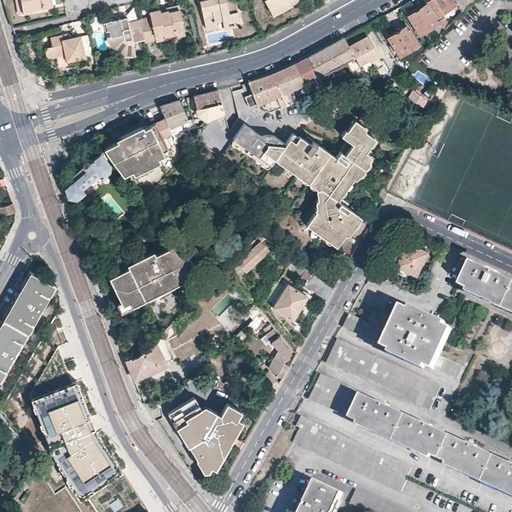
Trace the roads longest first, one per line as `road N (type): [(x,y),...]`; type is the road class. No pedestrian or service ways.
road 1 (residential): [(215,511),(386,223),(410,219),(511,265)]
road 2 (residential): [(174,511),(116,429),(52,255),(32,235)]
road 3 (residential): [(377,0),(269,57),(147,90)]
road 4 (residential): [(31,130),(43,138),(110,114),(147,90)]
road 5 (residential): [(147,90),(37,116),(31,130)]
